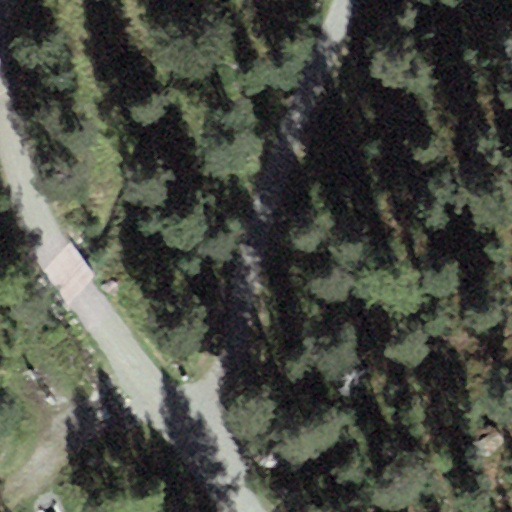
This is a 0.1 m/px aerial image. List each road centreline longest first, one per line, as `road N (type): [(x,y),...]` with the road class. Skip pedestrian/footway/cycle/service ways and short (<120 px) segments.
road 1 (track): [(198,444),(282,153),(348,0)]
road 2 (track): [(0,88),(59,261),(198,444)]
road 3 (track): [(0,500),(148,386)]
